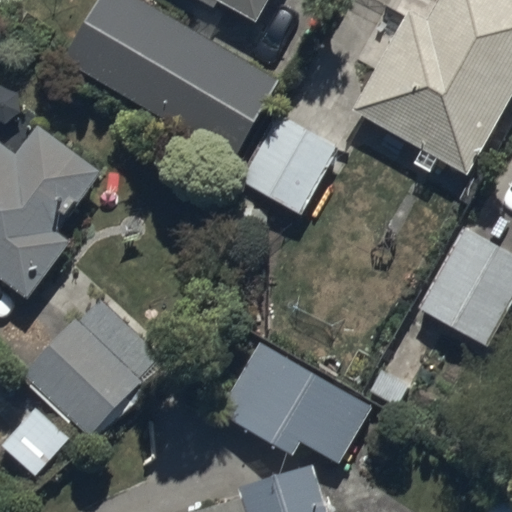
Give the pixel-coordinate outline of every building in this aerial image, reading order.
[(280,73),(163,0),(90,0),(59,51),(228,156),(280,73)] [(235,0),(262,15),(270,0),(235,0)] [(473,169),(511,93),(511,0),(438,0),(431,16),(409,5),(356,107),(423,142),(414,160),(436,171),(445,154),(473,169)] [(305,195),(339,143),(283,107),(249,159),(305,195)] [(0,128),(0,261),(35,286),(76,229),(65,221),(108,160),(44,114),(23,144),(0,128)] [(488,346),(511,304),(511,249),(470,225),(421,307),(488,346)] [(165,349),(100,289),(25,370),(92,431),(144,374),(143,373),(165,349)] [(374,398),(268,337),(228,407),(294,445),(303,430),(342,453),(374,398)] [(41,470),(74,432),(40,403),(7,441),(41,470)] [(333,511),(317,456),(242,478),(251,511),(333,511)]
